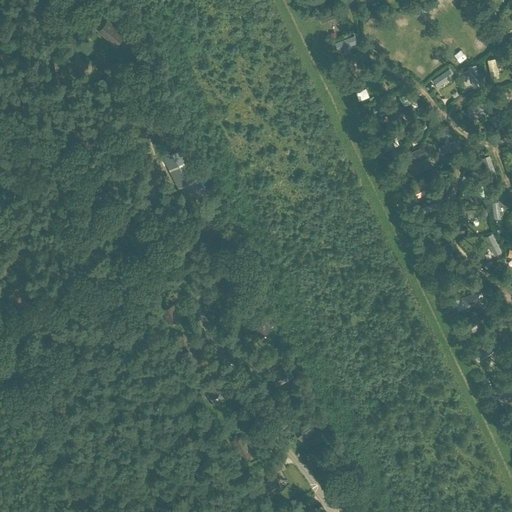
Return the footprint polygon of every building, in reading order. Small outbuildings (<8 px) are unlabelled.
[(423,6),(419,14),(427,17),(431,9),(423,6)] [(322,23),(343,14),(340,8),(319,16),(322,23)] [(396,30),(405,30),(406,16),(396,16),(396,30)] [(108,18),(98,30),(116,45),(126,33),(108,18)] [(335,43),(338,50),(357,43),(355,35),(335,43)] [(460,44),(459,61),(469,61),(469,44),(460,44)] [(402,51),(400,59),(406,61),(409,53),(402,51)] [(499,76),(495,58),(487,60),(491,78),(499,76)] [(339,68),(342,73),(357,64),(354,59),(339,68)] [(67,60),(55,61),(57,76),(69,75),(67,60)] [(468,68),(469,71),(463,73),(464,77),(470,75),(474,87),(482,84),(476,65),(468,68)] [(432,80),(437,86),(453,75),(449,69),(432,80)] [(511,107),(507,92),(500,93),(504,109),(511,107)] [(410,107),(417,102),(412,94),(405,99),(410,107)] [(490,108),(487,101),(467,109),(470,116),(483,110),(485,114),(488,112),(487,109),(490,108)] [(391,104),(373,107),(374,113),(392,110),(391,104)] [(157,110),(147,121),(163,137),(173,126),(157,110)] [(388,145),(391,152),(403,145),(400,139),(388,145)] [(455,142),(443,148),(447,155),(458,148),(455,142)] [(183,144),(165,152),(187,197),(205,189),(183,144)] [(424,146),(402,156),(405,164),(428,154),(424,146)] [(496,177),(489,156),(481,158),(488,179),(496,177)] [(407,167),(411,175),(433,166),(429,157),(407,167)] [(411,187),(414,194),(431,186),(428,179),(411,187)] [(476,186),(478,197),(474,197),(475,203),(485,201),(482,184),(476,185),(476,186)] [(442,207),(440,201),(421,208),(423,214),(442,207)] [(500,219),(498,201),(492,202),(494,219),(500,219)] [(133,212),(119,219),(126,233),(140,227),(133,212)] [(204,215),(200,229),(215,233),(219,219),(204,215)] [(222,270),(219,286),(234,289),(237,273),(222,270)] [(466,276),(439,279),(441,288),(468,284),(466,276)] [(175,302),(162,308),(169,323),(182,316),(175,302)] [(470,328),(487,320),(484,313),(467,320),(470,328)] [(260,315),(249,326),(260,337),(271,327),(260,315)] [(494,340),(474,352),(478,359),(498,346),(494,340)] [(284,366),(270,373),(277,386),(291,378),(284,366)] [(213,377),(202,387),(212,397),(215,395),(219,400),(226,394),(222,390),(223,388),(213,377)] [(511,390),(511,380),(497,391),(502,398),(511,390)] [(306,418),(293,428),(302,440),(315,430),(306,418)] [(245,434),(232,441),(240,459),(254,452),(245,434)] [(330,460),(316,466),(321,477),(335,470),(330,460)] [(270,496),(281,489),(274,476),(262,483),(270,496)]
